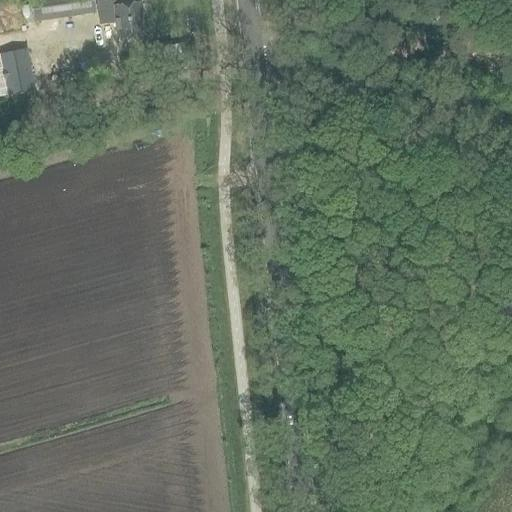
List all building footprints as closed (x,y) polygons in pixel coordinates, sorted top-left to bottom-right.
[(94,9),(92,0),(30,0),(34,24),(95,14),(94,9)] [(119,40),(144,36),(146,36),(141,2),(133,3),(132,0),(115,0),(116,6),(114,6),(119,40)] [(400,28),(382,23),(375,51),(392,56),(400,28)] [(498,24),(479,39),(472,30),(456,43),(463,53),(467,58),(471,54),(476,61),(481,57),(487,65),(493,60),(497,64),(509,55),(500,43),(507,37),(498,24)] [(0,72),(4,93),(31,88),(24,49),(0,53),(0,72)]
